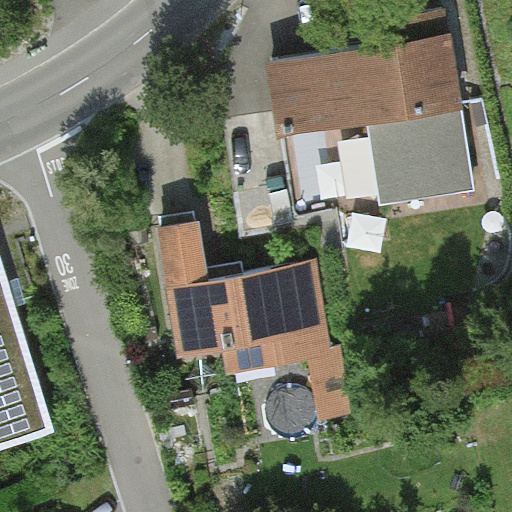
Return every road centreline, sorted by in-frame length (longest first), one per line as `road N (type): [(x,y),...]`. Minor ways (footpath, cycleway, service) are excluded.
road 1 (residential): [(26,117),(146,511)]
road 2 (unclassified): [(26,117),(105,73),(187,0)]
